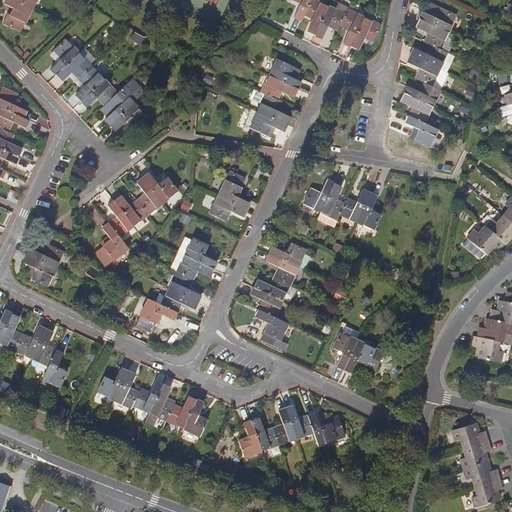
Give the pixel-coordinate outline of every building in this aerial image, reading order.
[(23,31),(34,10),(12,0),(7,0),(5,5),(15,10),(12,16),(9,14),(5,23),(23,31)] [(12,0),(34,10),(38,0),(12,0)] [(295,18),(302,22),(305,16),(312,0),(292,0),(301,5),(295,18)] [(329,8),(312,0),(305,16),(314,20),(308,33),(315,36),(329,8)] [(331,9),(329,8),(315,36),(323,40),(329,27),(338,31),(340,27),(346,16),(347,12),(348,10),(334,3),(331,9)] [(424,13),(420,19),(449,33),(451,30),(457,18),(442,10),(437,19),(424,13)] [(364,20),(347,12),(346,16),(340,27),(349,32),(343,45),(350,48),(364,20)] [(448,37),(449,33),(420,19),(417,27),(430,34),(426,43),(432,46),(441,50),(448,37)] [(380,27),(364,20),(350,48),(358,52),(364,39),(373,43),(380,27)] [(489,31),(482,28),(475,42),(482,46),(489,31)] [(51,69),(57,75),(80,54),(67,41),(55,53),(61,60),(51,69)] [(440,69),(448,53),(441,50),(432,46),(428,55),(415,49),(412,56),(440,69)] [(237,49),(234,56),(241,59),(244,53),(237,49)] [(484,53),(477,50),(474,59),(481,62),(484,53)] [(456,56),(448,53),(440,69),(448,73),(456,56)] [(92,67),(80,54),(57,75),(62,81),(73,72),(80,79),(92,67)] [(432,86),(440,69),(412,56),(408,64),(420,69),(416,79),(425,83),(432,86)] [(277,60),(269,76),(298,90),(302,83),(288,77),(292,68),(277,60)] [(105,80),(92,67),(80,79),(86,86),(76,96),(82,102),(105,80)] [(481,70),(474,67),(471,74),(478,77),(481,70)] [(443,92),(451,74),(448,73),(440,69),(432,86),(441,90),(443,92)] [(214,76),(207,72),(204,79),(211,83),(214,76)] [(269,76),(261,93),(266,95),(277,100),(281,91),(295,98),(298,90),(269,76)] [(118,93),(105,80),(82,102),(88,108),(98,98),(105,105),(109,102),(118,93)] [(433,107),(441,90),(432,86),(425,83),(420,93),(407,86),(404,93),(433,107)] [(3,89),(0,95),(0,106),(0,107),(24,118),(27,111),(15,105),(18,96),(3,89)] [(218,94),(208,89),(205,95),(215,100),(218,94)] [(105,120),(111,126),(134,103),(121,90),(118,93),(109,102),(116,110),(105,120)] [(511,113),(511,92),(505,94),(508,105),(498,108),(496,111),(497,115),(501,117),(511,113)] [(425,123),(433,107),(404,93),(401,100),(414,106),(409,116),(425,123)] [(266,95),(258,111),(288,125),(291,118),(278,111),(282,103),(277,100),(266,95)] [(146,116),(134,103),(111,126),(116,131),(127,121),(134,128),(146,116)] [(472,107),(464,103),(460,111),(468,115),(472,107)] [(0,107),(0,108),(0,127),(8,131),(12,123),(26,129),(30,121),(24,118),(0,107)] [(251,128),(266,136),(271,126),(276,128),(285,132),(288,125),(258,111),(253,109),(246,122),(252,125),(251,128)] [(431,146),(439,129),(425,123),(409,116),(406,123),(420,130),(415,139),(431,146)] [(467,125),(461,123),(458,130),(463,132),(467,125)] [(271,138),(276,128),(271,126),(266,136),(271,138)] [(0,127),(0,147),(19,157),(23,150),(10,143),(14,134),(8,131),(0,127)] [(0,147),(0,163),(3,158),(16,164),(19,157),(0,147)] [(229,173),(218,197),(247,210),(251,203),(237,197),(245,181),(229,173)] [(149,174),(143,179),(163,203),(178,192),(167,179),(159,185),(149,174)] [(146,195),(138,201),(149,215),(163,203),(143,179),(137,184),(146,195)] [(304,204),(321,212),(335,183),(327,180),(321,194),(312,189),(304,204)] [(412,193),(422,195),(423,184),(414,182),(412,193)] [(321,212),(338,220),(340,215),(345,205),(335,200),(342,186),(335,183),(321,212)] [(340,215),(357,222),(371,193),(363,190),(357,203),(347,199),(345,205),(340,215)] [(377,197),(371,193),(357,222),(373,230),(381,215),(371,210),(377,197)] [(120,196),(115,201),(134,226),(149,215),(138,201),(130,208),(120,196)] [(509,207),(502,215),(511,223),(511,196),(506,204),(509,207)] [(243,219),(247,210),(218,197),(210,214),(225,221),(230,212),(243,219)] [(117,218),(109,224),(120,237),(134,226),(115,201),(108,206),(117,218)] [(192,217),(182,212),(179,219),(182,220),(182,221),(189,224),(192,217)] [(338,220),(321,212),(318,219),(334,228),(338,220)] [(511,235),(511,223),(502,215),(497,222),(493,219),(486,227),(505,243),(511,235)] [(106,266),(129,249),(120,237),(109,224),(103,229),(112,241),(96,252),(106,266)] [(479,256),(483,251),(486,254),(492,247),(498,251),(505,243),(486,227),(484,225),(477,233),(474,230),(461,243),(474,254),(475,252),(479,256)] [(192,239),(185,255),(214,269),(217,262),(203,255),(208,246),(192,239)] [(138,244),(131,250),(135,254),(142,249),(138,244)] [(272,247),(269,254),(299,268),(306,252),(290,244),(286,253),(272,247)] [(31,249),(27,256),(56,269),(64,253),(49,246),(44,255),(31,249)] [(210,277),(214,269),(185,255),(178,252),(172,266),(178,269),(177,272),(192,279),(196,271),(210,277)] [(291,284),(299,268),(269,254),(266,262),(279,268),(275,277),(291,284)] [(24,263),(33,268),(28,277),(33,279),(48,286),(56,269),(27,256),(24,263)] [(396,266),(392,276),(398,278),(402,269),(396,266)] [(188,288),(192,279),(177,272),(169,289),(198,303),(201,295),(188,288)] [(291,286),(291,284),(275,277),(271,287),(257,280),(254,288),(283,301),(287,293),(294,297),(297,289),(291,286)] [(275,317),(283,301),(254,288),(251,295),(264,301),(259,310),(275,317)] [(194,310),(198,303),(169,289),(166,296),(161,305),(177,312),(181,303),(194,310)] [(166,296),(160,293),(155,302),(161,305),(166,296)] [(173,320),(177,312),(161,305),(147,298),(135,324),(151,332),(159,313),(173,320)] [(498,310),(492,309),(489,319),(511,324),(511,323),(511,302),(505,301),(500,300),(498,310)] [(0,341),(13,313),(6,310),(0,321),(0,341)] [(281,341),(289,324),(275,317),(259,310),(256,318),(269,324),(262,340),(284,351),(288,344),(281,341)] [(0,341),(0,342),(16,350),(23,334),(14,330),(20,317),(13,313),(0,341)] [(510,333),(511,324),(489,319),(488,319),(486,329),(479,327),(477,337),(499,342),(503,342),(505,332),(510,333)] [(332,327),(326,324),(323,331),(329,334),(332,327)] [(16,350),(33,358),(46,329),(38,325),(32,338),(23,334),(16,350)] [(337,366),(345,370),(358,341),(357,340),(360,333),(346,327),(342,334),(341,333),(334,348),(343,353),(337,366)] [(33,358),(49,365),(56,350),(47,346),(54,332),(46,329),(33,358)] [(511,333),(510,333),(505,332),(503,342),(511,343),(511,333)] [(497,350),(499,342),(477,337),(473,336),(470,346),(477,347),(475,357),(500,362),(502,352),(497,350)] [(376,349),(358,341),(345,370),(352,373),(358,359),(367,363),(366,367),(376,372),(384,353),(376,349)] [(376,349),(384,353),(386,354),(389,349),(388,347),(380,343),(378,344),(376,349)] [(63,354),(56,350),(49,365),(43,379),(60,387),(67,371),(57,367),(63,354)] [(99,393),(115,400),(128,372),(120,368),(114,381),(106,377),(99,393)] [(136,375),(128,372),(115,400),(132,408),(133,405),(139,393),(130,388),(136,375)] [(133,405),(150,413),(164,384),(156,380),(149,394),(140,389),(139,393),(133,405)] [(150,413),(167,421),(174,405),(165,401),(171,387),(164,384),(150,413)] [(167,421),(183,428),(197,399),(189,395),(183,409),(174,405),(167,421)] [(204,402),(197,399),(183,428),(199,436),(207,420),(198,416),(204,402)] [(298,439),(314,433),(308,417),(299,420),(294,407),(287,409),(298,439)] [(280,445),(298,439),(287,409),(278,412),(283,425),(274,429),(280,445)] [(316,414),(308,417),(314,433),(320,448),(347,438),(340,418),(330,421),(331,425),(321,428),(316,414)] [(263,452),(280,445),(274,429),(264,433),(259,419),(252,421),(263,452)] [(245,458),(263,452),(252,421),(245,424),(250,438),(240,441),(245,458)] [(462,448),(488,440),(485,431),(479,433),(476,423),(452,430),(455,440),(459,439),(462,448)] [(464,468),(487,461),(484,452),(491,450),(488,440),(462,448),(465,457),(460,458),(464,468)] [(474,486),(500,478),(497,469),(490,471),(487,461),(464,468),(467,479),(471,478),(474,486)] [(497,490),(503,488),(500,478),(474,486),(476,495),(472,496),(476,507),(499,500),(497,490)] [(0,510),(3,511),(12,484),(0,480),(0,510)]
